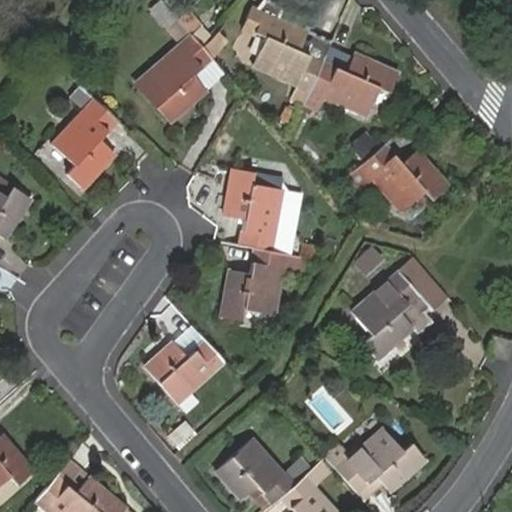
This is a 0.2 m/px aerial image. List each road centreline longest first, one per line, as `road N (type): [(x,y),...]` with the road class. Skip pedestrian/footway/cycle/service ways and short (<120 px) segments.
road 1 (residential): [(81,374),(49,337),(48,310),(130,217),(160,221),(169,237),(165,253)]
road 2 (residential): [(190,511),(81,374)]
road 3 (residential): [(511,115),(403,0)]
road 4 (residential): [(165,253),(81,374)]
